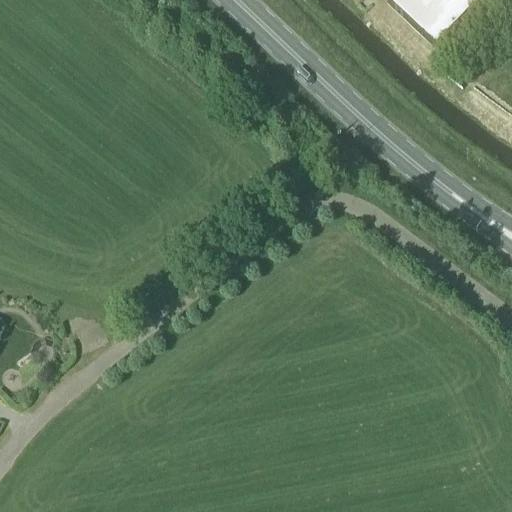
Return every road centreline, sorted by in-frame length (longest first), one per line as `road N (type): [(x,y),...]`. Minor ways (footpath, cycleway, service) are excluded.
road 1 (unclassified): [(0,471),(74,388),(310,205),(359,202),(511,322)]
road 2 (primary): [(511,236),(371,127),(233,0)]
